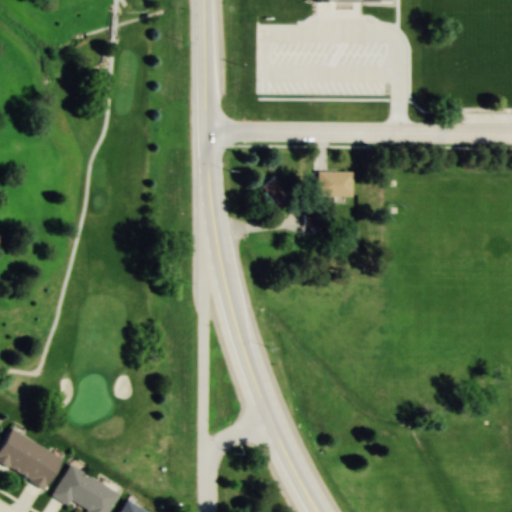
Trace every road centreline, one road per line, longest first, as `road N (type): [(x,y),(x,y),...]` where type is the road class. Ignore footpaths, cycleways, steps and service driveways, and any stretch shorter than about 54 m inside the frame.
road 1 (secondary): [(269,421),(229,311),(211,221),(203,0)]
road 2 (tertiary): [(511,135),(204,133)]
road 3 (residential): [(211,221),(207,475)]
road 4 (residential): [(206,511),(212,456),(269,421)]
